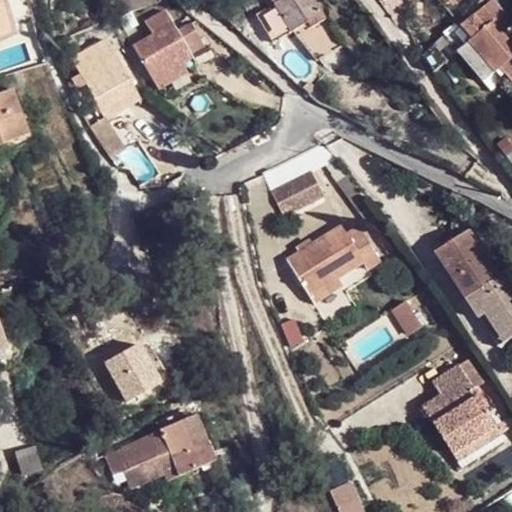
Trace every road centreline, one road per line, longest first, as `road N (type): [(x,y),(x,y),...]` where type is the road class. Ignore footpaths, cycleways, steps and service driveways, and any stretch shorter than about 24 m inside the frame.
road 1 (track): [(511,195),(365,0)]
road 2 (residential): [(321,115),(511,207)]
road 3 (residential): [(135,206),(212,182),(321,115)]
road 4 (residential): [(321,115),(183,0)]
